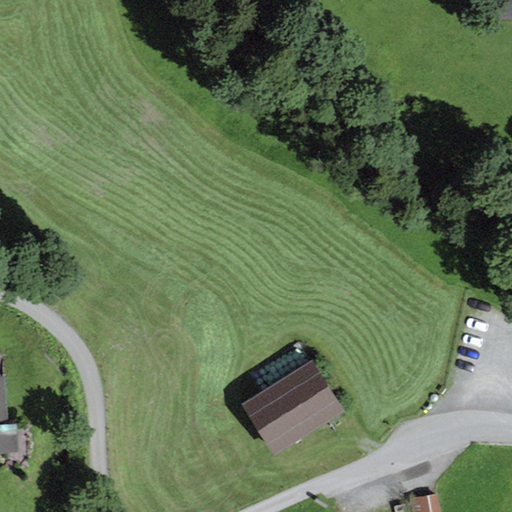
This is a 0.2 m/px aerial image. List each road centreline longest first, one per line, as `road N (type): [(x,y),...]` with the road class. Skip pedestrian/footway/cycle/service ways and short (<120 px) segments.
road 1 (unclassified): [(511,433),(440,439),(262,511)]
road 2 (unclassified): [(111,511),(96,468),(95,401),(84,362),(39,313),(0,294)]
